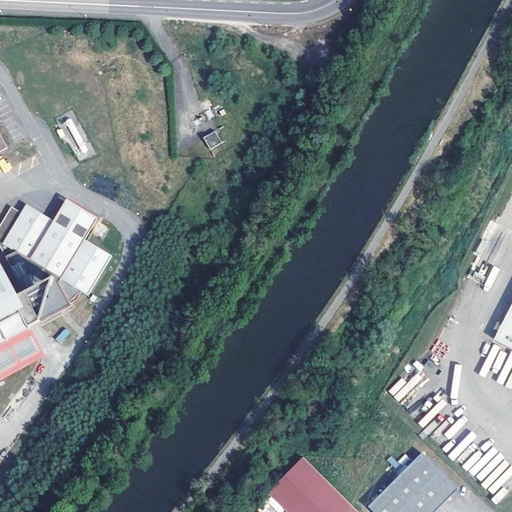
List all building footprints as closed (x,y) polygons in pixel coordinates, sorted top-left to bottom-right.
[(215,130),(203,138),(210,150),(222,142),(215,130)] [(63,201),(52,221),(83,239),(94,219),(63,201)] [(87,295),(110,255),(83,239),(52,221),(24,205),(19,213),(9,207),(0,222),(0,250),(24,293),(40,322),(70,305),(69,302),(74,299),(80,291),(87,295)] [(0,343),(29,328),(14,299),(0,274),(0,343)] [(14,299),(29,328),(40,322),(24,293),(14,299)] [(511,311),(497,340),(511,348),(511,311)] [(29,328),(0,343),(0,359),(36,340),(29,328)] [(64,328),(56,339),(61,343),(70,332),(64,328)] [(417,372),(421,378),(428,373),(419,360),(414,364),(418,371),(417,372)] [(422,454),(370,505),(376,511),(434,511),(458,489),(422,454)] [(287,511),(358,511),(304,457),(268,493),(287,511)]
